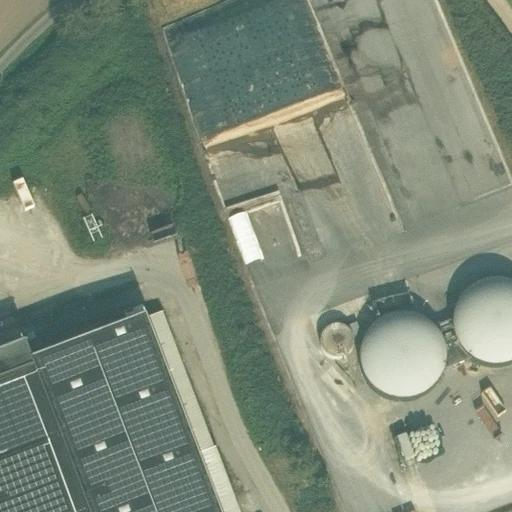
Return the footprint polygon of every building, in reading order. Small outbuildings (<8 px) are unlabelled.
[(220,0),(158,21),(202,150),(351,100),(370,155),(297,179),(322,253),(399,227),(401,232),(509,196),(442,0),(220,0)] [(469,360),(483,367),(498,368),(511,364),(511,287),(503,284),(488,283),(473,288),(462,297),(454,310),(451,325),(452,335),(459,350),(469,360)] [(407,297),(371,305),(374,315),(409,307),(407,297)] [(143,322),(195,458),(213,451),(162,315),(143,322)] [(360,348),(359,364),(364,379),(374,391),(387,399),(403,402),(418,398),(431,390),(440,377),(444,362),(443,349),(435,332),(423,322),(408,317),(393,317),(378,323),(367,334),(360,348)] [(215,511),(195,458),(143,322),(30,366),(23,348),(0,356),(0,511),(215,511)] [(452,335),(451,325),(435,332),(443,349),(444,362),(444,370),(469,360),(459,350),(452,335)] [(345,330),(333,327),(323,333),(319,345),(326,356),(338,360),(349,352),(352,342),(345,330)] [(465,463),(451,420),(399,436),(407,461),(417,457),(424,477),(465,463)] [(236,511),(213,451),(195,458),(215,511),(236,511)]
